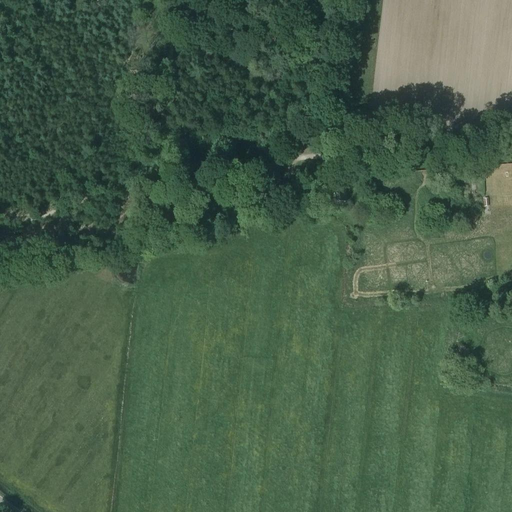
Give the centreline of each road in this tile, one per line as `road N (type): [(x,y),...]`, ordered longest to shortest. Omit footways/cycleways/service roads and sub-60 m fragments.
road 1 (track): [(164,169),(511,138)]
road 2 (unknown): [(0,256),(100,250),(133,204),(158,193),(164,169)]
road 3 (unknown): [(169,0),(164,169)]
